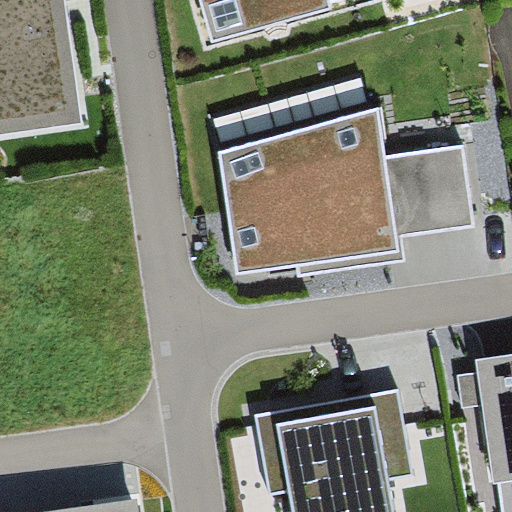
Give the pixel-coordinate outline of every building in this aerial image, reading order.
[(0,0),(0,143),(82,133),(63,0),(0,0)] [(189,0),(198,29),(301,0),(189,0)] [(358,0),(362,11),(396,0),(358,0)] [(220,153),(238,271),(395,247),(392,230),(469,217),(457,144),(382,156),(376,112),(358,77),(212,121),(220,153)] [(511,511),(511,354),(475,359),(477,378),(459,380),(462,411),(482,408),(493,494),(501,493),(503,511),(511,511)] [(403,387),(338,399),(340,410),(259,426),(268,475),(288,472),(295,511),(399,511),(389,453),(414,448),(403,387)] [(128,511),(127,500),(32,511),(128,511)]
